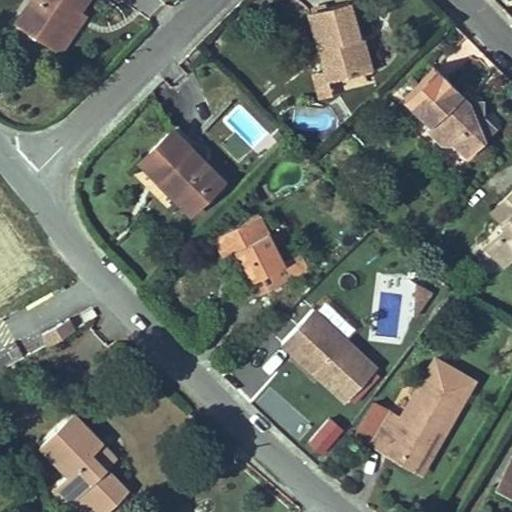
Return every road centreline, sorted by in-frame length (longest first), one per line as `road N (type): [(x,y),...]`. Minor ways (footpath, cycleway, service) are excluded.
road 1 (residential): [(337,511),(191,381),(25,185)]
road 2 (residential): [(25,185),(211,0)]
